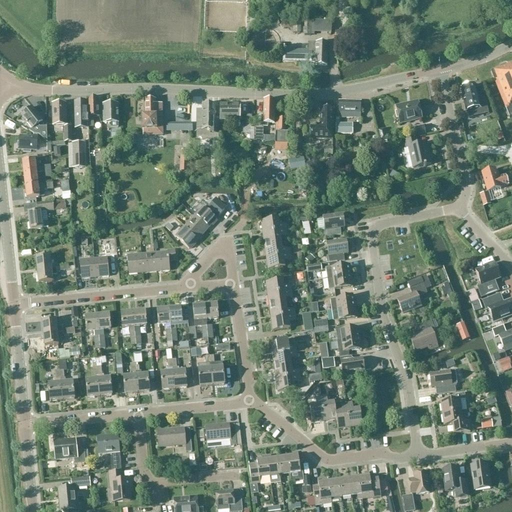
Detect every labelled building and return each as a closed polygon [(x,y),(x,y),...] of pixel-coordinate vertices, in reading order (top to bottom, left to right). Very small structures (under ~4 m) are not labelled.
[(314,34),(331,35),(332,21),(315,20),(314,23),(304,22),(304,29),(303,29),(303,35),(314,36),(314,34)] [(301,34),(301,22),(293,22),(293,34),(301,34)] [(327,45),(316,45),(308,45),(308,51),(283,51),(283,63),(306,64),(311,63),(315,63),(315,67),(327,67),(327,45)] [(498,70),(491,73),(506,109),(506,110),(509,118),(511,117),(511,63),(508,65),(505,64),(499,67),(498,70)] [(476,87),(461,90),(466,113),(468,113),(470,119),(482,116),(476,87)] [(93,118),(99,118),(98,99),(87,99),(87,102),(88,102),(88,129),(93,128),(93,118)] [(144,101),(144,118),(141,118),(141,130),(143,130),(143,136),(161,137),(161,106),(156,106),(156,101),(144,101)] [(274,125),(274,101),(263,101),(263,124),(263,128),(268,128),(268,124),(274,125)] [(66,104),(65,104),(65,102),(57,102),(57,105),(52,105),(52,123),(52,127),(66,127),(66,104)] [(88,129),(88,102),(87,102),(74,103),(75,129),(88,129)] [(360,119),(361,103),(339,102),(339,119),(360,119)] [(401,125),(420,121),(416,104),(397,108),(401,125)] [(118,124),(118,105),(103,106),(103,124),(110,124),(110,128),(118,128),(118,124)] [(240,122),(240,106),(220,105),(220,121),(240,122)] [(218,121),(215,121),(215,106),(203,106),(202,130),(211,130),(210,136),(218,136),(218,121)] [(23,115),(21,117),(32,131),(43,122),(32,108),(27,112),(26,110),(22,114),(23,115)] [(333,141),(333,110),(321,110),(320,128),(310,128),(310,141),(333,141)] [(287,120),(276,120),(275,132),(286,133),(287,120)] [(336,134),(352,135),(352,125),(336,125),(336,134)] [(39,136),(47,144),(47,127),(39,128),(39,136)] [(423,127),(415,129),(417,137),(425,134),(423,127)] [(264,142),(264,137),(263,137),(263,129),(255,128),(255,142),(253,142),(253,145),(264,145),(264,142)] [(498,142),(503,140),(501,132),(495,134),(498,142)] [(37,152),(37,138),(20,137),(19,145),(18,144),(17,150),(19,150),(19,151),(22,151),(22,153),(28,154),(28,152),(37,152)] [(202,149),(202,138),(194,137),(193,149),(202,149)] [(412,170),(429,166),(426,153),(427,152),(425,145),(416,147),(414,140),(401,143),(403,150),(407,149),(412,170)] [(86,169),(85,143),(72,144),(73,169),(86,169)] [(293,160),(295,170),(300,169),(300,174),(305,174),(303,158),(293,160)] [(23,175),(37,174),(35,161),(22,163),(23,175)] [(506,177),(498,179),(495,170),(482,175),(488,194),(501,190),(501,189),(508,187),(506,177)] [(38,186),(37,174),(23,175),(25,188),(38,186)] [(26,200),(45,198),(44,191),(53,190),(52,184),(38,186),(25,188),(26,200)] [(218,218),(226,210),(216,201),(208,209),(218,218)] [(37,213),(28,214),(30,232),(42,231),(42,229),(48,228),(46,213),(54,212),(66,211),(65,202),(48,203),(37,205),(37,210),(37,213)] [(207,231),(217,221),(203,207),(194,217),(207,231)] [(340,230),(345,229),(343,216),(323,219),(325,231),(323,232),(324,239),(341,236),(340,230)] [(198,241),(207,231),(194,217),(184,227),(198,241)] [(286,225),(279,227),(278,221),(261,223),(263,235),(287,232),(286,225)] [(346,236),(354,235),(352,224),(344,225),(346,236)] [(184,227),(175,237),(180,243),(179,244),(184,250),(186,249),(189,251),(198,241),(184,227)] [(282,245),(281,238),(288,237),(287,232),(263,235),(264,247),(282,245)] [(344,255),(348,255),(346,242),(327,244),(328,257),(326,257),(327,265),(345,262),(344,255)] [(290,248),(282,248),(282,245),(264,247),(266,259),(291,256),(290,248)] [(168,263),(169,263),(176,262),(175,251),(167,251),(167,253),(168,263)] [(170,272),(169,263),(168,263),(167,253),(154,254),(156,273),(170,272)] [(142,275),(156,273),(154,254),(140,256),(142,275)] [(129,276),(142,275),(140,256),(127,257),(129,276)] [(285,269),(284,262),(292,261),(291,256),(266,259),(268,271),(285,269)] [(309,257),(305,262),(310,266),(314,262),(309,257)] [(51,258),(36,259),(38,272),(68,268),(68,266),(56,267),(56,265),(51,265),(51,258)] [(95,279),(109,277),(107,259),(93,260),(95,279)] [(82,280),(95,279),(93,260),(80,261),(82,280)] [(321,265),(307,267),(308,274),(322,272),(321,265)] [(500,280),(495,265),(476,273),(481,286),(477,288),(481,299),(498,292),(495,283),(500,280)] [(327,280),(351,277),(350,266),(326,269),(327,280)] [(53,283),(52,276),(57,276),(57,272),(68,271),(68,268),(38,272),(39,284),(53,283)] [(334,291),(353,288),(351,277),(327,280),(328,291),(334,290),(334,291)] [(427,294),(425,290),(431,288),(426,277),(407,284),(412,295),(397,301),(402,315),(421,307),(417,298),(427,294)] [(506,279),(497,282),(501,291),(510,288),(506,279)] [(267,296),(292,293),(291,287),(284,288),(283,281),(266,284),(267,296)] [(448,283),(443,285),(444,288),(440,290),(443,297),(447,295),(449,299),(454,297),(448,283)] [(478,301),(479,301),(475,290),(467,293),(471,304),(478,301)] [(287,299),(292,298),(292,293),(267,296),(269,308),(287,305),(287,299)] [(488,310),(493,324),(511,316),(511,305),(510,301),(503,304),(500,296),(488,300),(482,302),(486,311),(488,310)] [(332,312),(356,309),(354,297),(330,301),(332,312)] [(319,313),(317,304),(309,306),(310,314),(319,313)] [(56,316),(70,314),(69,305),(55,308),(56,316)] [(206,322),(219,321),(217,305),(205,306),(206,322)] [(271,320),(295,316),(295,310),(288,310),(287,305),(269,308),(271,320)] [(205,306),(193,308),(194,329),(202,328),(207,328),(206,322),(205,306)] [(187,308),(169,310),(170,325),(175,325),(188,324),(187,308)] [(338,322),(357,320),(356,309),(332,312),(333,322),(338,322)] [(158,326),(170,325),(169,310),(157,311),(158,326)] [(140,328),(146,327),(145,312),(133,313),(134,328),(136,346),(141,346),(140,328)] [(131,347),(136,346),(134,328),(133,313),(120,314),(122,329),(129,329),(131,347)] [(103,332),(111,331),(109,316),(97,317),(98,332),(100,350),(105,350),(104,337),(103,332)] [(271,320),(273,332),(290,330),(289,323),(296,321),(295,316),(271,320)] [(95,350),(100,350),(98,332),(97,317),(85,318),(86,333),(94,333),(94,338),(95,350)] [(42,322),(43,335),(62,333),(62,336),(69,335),(68,330),(62,331),(62,327),(57,327),(56,321),(42,322)] [(315,330),(328,328),(327,321),(314,323),(315,330)] [(431,331),(434,330),(431,322),(412,330),(415,337),(409,339),(415,353),(428,348),(429,351),(438,348),(431,331)] [(505,353),(511,349),(511,331),(506,334),(503,326),(491,331),(494,339),(498,337),(505,353)] [(344,328),(335,329),(337,343),(341,342),(360,340),(358,329),(345,331),(344,328)] [(458,331),(461,341),(468,338),(465,329),(458,331)] [(62,333),(43,335),(44,347),(59,346),(58,339),(63,339),(62,336),(62,333)] [(349,353),(361,351),(360,340),(341,342),(337,343),(339,359),(349,358),(349,353)] [(271,357),(297,353),(296,347),(289,348),(288,342),(281,343),(269,345),(271,357)] [(322,360),(328,359),(325,345),(319,346),(322,360)] [(79,351),(70,352),(71,359),(83,358),(82,350),(79,351)] [(201,350),(191,351),(192,358),(202,357),(201,350)] [(273,369),(292,366),(290,361),(298,360),(297,353),(271,357),(273,369)] [(94,357),(94,366),(104,366),(103,357),(94,357)] [(199,389),(212,387),(209,357),(205,358),(206,366),(205,366),(205,370),(198,371),(199,389)] [(213,357),(209,357),(210,369),(212,387),(224,386),(223,368),(222,363),(214,364),(213,357)] [(328,359),(322,360),(321,361),(323,371),(335,369),(333,359),(328,360),(328,359)] [(351,359),(341,361),(342,363),(343,375),(347,375),(364,372),(363,360),(353,362),(351,359)] [(508,359),(498,363),(501,371),(511,367),(508,359)] [(60,384),(62,402),(75,401),(73,382),(65,383),(65,380),(64,380),(63,372),(66,371),(65,361),(58,362),(59,372),(60,384)] [(173,373),(172,370),(171,361),(167,362),(168,370),(167,370),(167,374),(160,374),(162,392),(175,391),(173,373)] [(176,361),(171,361),(172,370),(173,373),(175,391),(187,390),(186,372),(179,373),(178,369),(177,369),(176,361)] [(453,361),(445,364),(447,370),(455,367),(453,361)] [(148,375),(141,376),(141,372),(139,372),(138,364),(134,364),(135,373),(135,377),(137,395),(150,394),(148,375)] [(292,366),(273,369),(275,381),(300,378),(299,372),(297,372),(296,366),(292,366)] [(98,380),(97,368),(93,369),(93,377),(92,377),(92,381),(85,382),(87,399),(99,398),(98,380)] [(101,368),(97,368),(98,380),(99,398),(112,397),(110,379),(104,380),(103,376),(102,376),(101,368)] [(49,403),(62,402),(60,384),(59,372),(55,372),(56,381),(54,381),(54,384),(48,385),(49,403)] [(456,394),(454,386),(457,385),(455,372),(429,376),(431,389),(435,389),(436,396),(456,394)] [(320,375),(309,377),(310,383),(314,383),(321,382),(320,375)] [(484,375),(477,377),(480,389),(487,387),(484,375)] [(129,377),(123,378),(124,396),(137,395),(135,377),(129,377)] [(300,378),(275,381),(277,393),(288,392),(295,391),(294,384),(301,383),(300,378)] [(466,412),(465,405),(464,394),(452,396),(453,402),(440,404),(442,415),(466,412)] [(312,424),(324,423),(321,398),(315,399),(316,406),(310,407),(312,424)] [(334,404),(327,404),(326,398),(321,398),(324,423),(336,421),(336,414),(334,404)] [(494,398),(486,401),(488,407),(496,404),(494,398)] [(360,410),(353,410),(352,404),(346,405),(350,428),(362,427),(360,410)] [(338,430),(350,428),(346,405),(341,406),(342,414),(336,414),(336,421),(338,430)] [(469,429),(467,419),(466,412),(442,415),(444,427),(452,425),(454,435),(470,433),(469,429)] [(491,420),(481,422),(482,430),(486,430),(492,429),(491,422),(491,420)] [(235,425),(206,428),(207,450),(230,448),(230,447),(236,446),(235,425)] [(189,430),(184,431),(184,430),(158,433),(159,448),(185,446),(186,454),(192,453),(189,430)] [(121,471),(119,454),(117,437),(96,439),(98,456),(111,455),(112,458),(110,458),(111,472),(121,471)] [(55,462),(64,461),(73,461),(74,466),(85,465),(84,452),(76,453),(74,441),(53,444),(55,462)] [(290,484),(291,484),(303,482),(302,473),(300,474),(297,455),(287,457),(290,475),(289,476),(290,484)] [(280,477),(289,476),(290,475),(287,457),(277,458),(280,477)] [(281,483),(280,477),(277,458),(267,460),(269,478),(270,478),(271,485),(281,483)] [(257,465),(249,466),(251,486),(260,485),(260,486),(270,485),(269,478),(267,460),(256,461),(257,465)] [(474,492),(490,489),(487,466),(470,468),(474,492)] [(456,499),(468,498),(465,483),(459,484),(457,470),(442,472),(445,493),(455,492),(456,499)] [(112,492),(113,503),(130,502),(129,490),(131,489),(130,481),(122,482),(121,473),(109,474),(110,492),(112,492)] [(416,496),(429,495),(426,474),(413,476),(414,481),(408,481),(410,495),(416,494),(416,496)] [(378,477),(369,478),(369,476),(359,477),(362,501),(372,499),(381,498),(378,477)] [(358,501),(362,501),(359,477),(348,479),(351,497),(357,496),(358,501)] [(341,499),(351,497),(348,479),(338,480),(341,499)] [(90,487),(89,480),(78,481),(78,480),(71,481),(72,488),(58,490),(59,511),(68,511),(77,511),(75,488),(90,487)] [(331,500),(341,499),(338,480),(328,481),(331,500)] [(318,487),(312,487),(314,498),(314,499),(314,505),(315,507),(331,505),(331,500),(328,481),(325,482),(318,483),(318,487)] [(228,511),(241,511),(241,500),(233,501),(233,493),(215,495),(216,508),(217,508),(217,511),(218,511),(228,511)] [(404,511),(413,511),(411,497),(402,498),(404,511)] [(174,511),(197,511),(196,499),(173,501),(174,511)]
